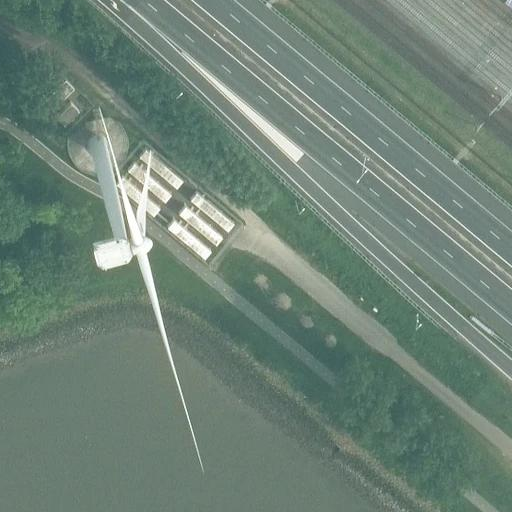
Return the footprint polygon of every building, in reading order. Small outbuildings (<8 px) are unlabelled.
[(58,102),(50,93),(41,101),(50,110),(58,102)] [(64,124),(78,110),(70,102),(55,116),(64,124)] [(179,181),(146,153),(138,162),(171,190),(179,181)] [(166,196),(132,168),(125,177),(158,205),(166,196)] [(183,190),(173,201),(178,205),(187,194),(183,190)] [(231,225),(198,197),(190,206),(224,234),(231,225)] [(218,240),(185,212),(177,222),(210,250),(218,240)] [(235,234),(226,245),(230,249),(240,238),(235,234)] [(286,270),(253,242),(245,251),(278,279),(286,270)] [(273,285),(239,257),(232,266),(265,295),(273,285)] [(290,279),(280,290),(285,294),(294,283),(290,279)] [(339,315),(306,287),(298,296),(331,324),(339,315)] [(326,330),(292,302),(285,311),(318,339),(326,330)] [(343,324),(333,335),(338,339),(348,328),(343,324)]
